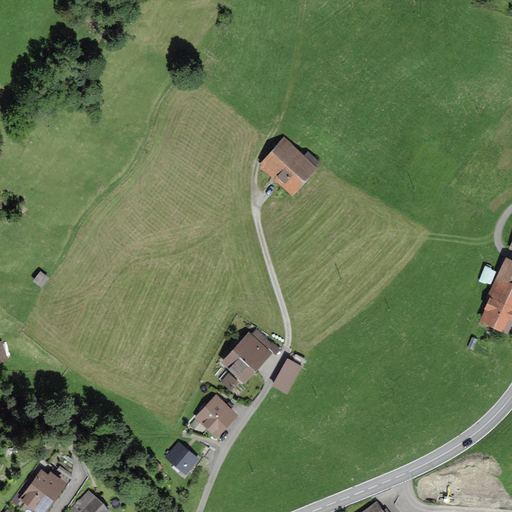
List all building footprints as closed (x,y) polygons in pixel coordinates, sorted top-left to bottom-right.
[(314,167),(284,141),(261,167),(291,193),(314,167)] [(488,297),(491,299),(481,320),(508,332),(511,323),(511,263),(505,260),(488,297)] [(47,277),(39,272),(33,280),(41,286),(47,277)] [(250,336),(225,364),(247,384),(272,356),(250,336)] [(277,377),(283,382),(303,360),(291,353),(277,377)] [(230,375),(223,382),(230,388),(237,381),(230,375)] [(235,414),(215,396),(196,418),(216,435),(235,414)] [(198,461),(179,445),(167,459),(186,475),(198,461)] [(48,476),(41,470),(20,499),(37,511),(44,511),(67,480),(53,469),(48,476)] [(108,511),(91,494),(71,511),(108,511)]
